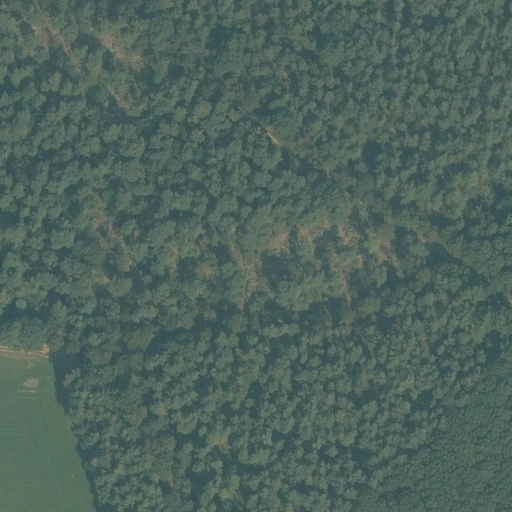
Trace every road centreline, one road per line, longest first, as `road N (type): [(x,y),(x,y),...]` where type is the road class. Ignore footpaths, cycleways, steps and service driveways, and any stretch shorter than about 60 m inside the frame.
road 1 (track): [(439,257),(247,127),(159,34),(97,0)]
road 2 (track): [(91,381),(188,335),(368,319),(439,257)]
road 3 (track): [(511,395),(370,511)]
road 4 (track): [(91,381),(167,467),(183,511)]
